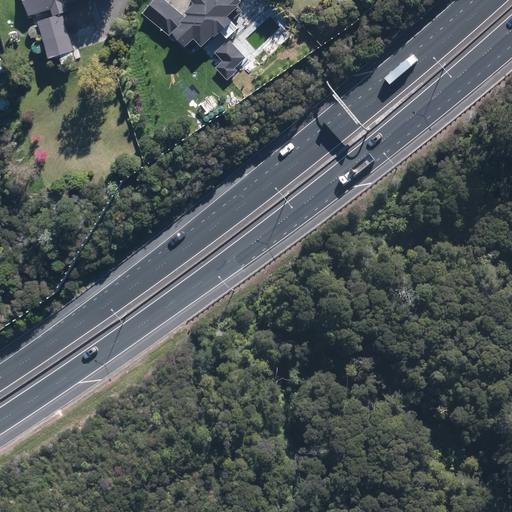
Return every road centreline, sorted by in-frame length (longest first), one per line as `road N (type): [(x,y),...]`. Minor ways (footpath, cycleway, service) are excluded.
road 1 (motorway): [(511,29),(325,189),(0,418)]
road 2 (motorway): [(0,376),(295,164),(490,0)]
